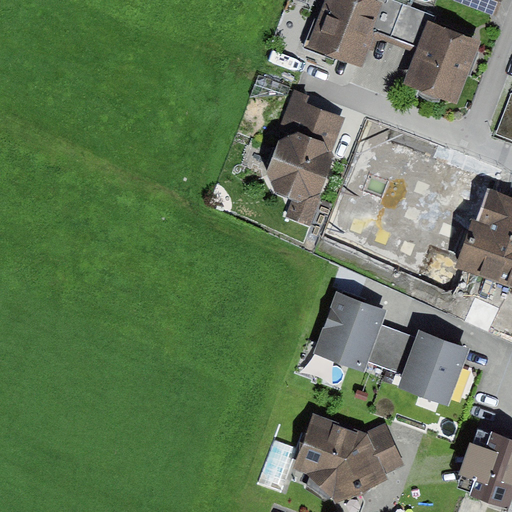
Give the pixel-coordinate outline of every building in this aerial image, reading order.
[(385,0),(384,0),(324,0),(308,43),(361,63),(385,0)] [(501,0),(461,0),(496,13),(501,0)] [(481,40),(428,19),(403,81),(456,102),(481,40)] [(353,112),(293,91),(267,165),(273,190),(292,197),(285,216),(312,226),(353,112)] [(511,104),(500,134),(511,139),(511,104)] [(511,201),(460,183),(449,214),(472,222),(457,263),(511,282),(511,201)] [(389,312),(338,292),(315,352),(366,371),(370,362),(403,375),(399,385),(451,404),(473,347),(421,327),(417,338),(384,325),(389,312)] [(372,435),(317,412),(298,468),(312,471),(343,501),(391,480),(385,469),(402,464),(387,424),(372,435)] [(511,434),(488,427),(469,488),(511,501),(511,434)]
